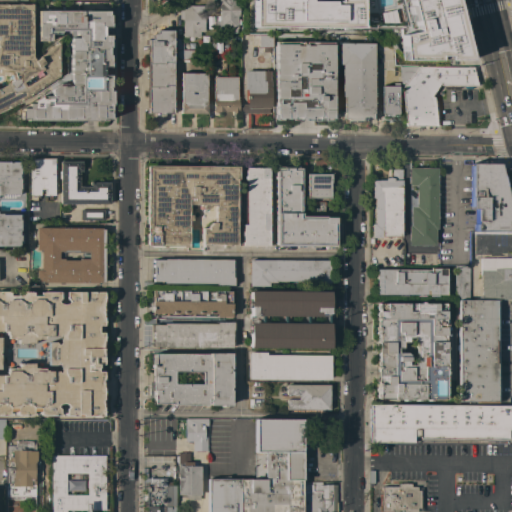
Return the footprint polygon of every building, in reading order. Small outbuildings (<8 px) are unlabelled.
[(237,0),(237,4),(237,16),(236,16),(236,19),(239,19),(239,25),(236,25),(237,29),(236,29),(236,33),(214,33),(214,21),(216,21),(216,16),(218,16),(218,0),(237,0)] [(308,0),(308,1),(337,1),(337,0),(360,0),(360,26),(361,26),(361,28),(253,27),(253,0),(308,0)] [(405,7),(409,5),(407,0),(453,0),(468,60),(402,59),(400,35),(415,31),(413,20),(409,21),(408,17),(405,7)] [(0,4),(31,4),(31,56),(33,61),(38,58),(37,57),(57,43),(57,76),(30,94),(8,106),(0,109),(0,4)] [(179,11),(184,6),(203,5),(203,31),(199,32),(199,37),(183,37),(183,32),(182,32),(182,19),(179,19),(179,11)] [(37,11),(91,11),(91,9),(110,9),(110,31),(110,105),(108,105),(108,119),(99,119),(99,120),(87,120),(25,120),(25,119),(19,119),(19,112),(21,112),(21,108),(27,108),(27,104),(33,104),(33,101),(39,96),(39,99),(50,99),(50,89),(55,86),(56,86),(59,84),(65,84),(67,85),(69,85),(69,38),(76,38),(76,35),(75,35),(75,30),(60,30),(59,31),(49,31),(49,41),(37,41),(37,11)] [(171,84),(161,84),(161,86),(147,86),(147,39),(150,39),(150,35),(154,33),(155,33),(155,29),(171,30),(171,84)] [(201,50),(208,50),(208,55),(208,60),(176,60),(176,34),(180,34),(180,39),(182,39),(182,50),(201,50)] [(258,35),(272,36),(272,52),(262,52),(262,47),(258,47),(258,35)] [(332,118),(331,118),(331,120),(324,120),(324,118),(323,118),(323,119),(317,119),(317,120),(304,120),(304,119),(299,119),(299,120),(286,120),(286,118),(281,118),(281,120),(276,120),(275,118),(275,107),(274,107),(275,44),(275,42),(302,42),(302,44),(305,44),(305,42),(332,42),(332,44),(332,118)] [(373,114),(372,113),(372,119),(365,119),(365,121),(349,121),(349,119),(343,119),(343,96),(341,96),(341,61),(338,61),(338,43),(373,43),(373,114)] [(472,68),(474,76),(476,76),(477,77),(478,79),(478,81),(477,82),(476,83),(477,86),(472,86),(472,87),(472,88),(470,89),(466,89),(465,89),(463,88),(463,86),(462,85),(460,85),(460,87),(460,88),(458,89),(457,89),(445,89),(444,88),(443,87),(442,85),(441,85),(433,97),(433,100),(435,99),(436,100),(436,102),(438,119),(437,121),(435,123),(436,126),(433,126),(433,127),(432,129),(431,129),(426,129),(424,128),(423,126),(403,127),(397,69),(472,68)] [(268,108),(268,113),(246,113),(246,90),(243,90),(243,71),(262,71),(269,71),(269,81),(270,81),(270,108),(268,108)] [(205,73),(205,86),(205,103),(206,103),(206,113),(180,113),(180,103),(181,103),(181,85),(180,85),(180,73),(205,73)] [(237,100),(237,111),(218,111),(218,113),(213,113),(213,112),(212,112),(212,100),(213,100),(213,77),(237,77),(237,100)] [(171,84),(171,112),(161,112),(161,114),(155,114),(155,112),(147,112),(147,86),(161,86),(161,84),(171,84)] [(397,86),(397,114),(391,114),(391,116),(388,116),(388,114),(383,114),(383,113),(381,113),(381,86),(397,86)] [(53,195),(43,195),(43,191),(39,191),(39,195),(29,195),(30,159),(53,159),(53,195)] [(59,204),(59,161),(81,161),(81,171),(78,171),(78,186),(89,186),(89,185),(89,184),(89,182),(90,181),(91,181),(92,182),(108,182),(108,204),(59,204)] [(0,162),(8,162),(8,163),(11,163),(11,162),(18,162),(18,166),(20,166),(20,176),(18,176),(18,178),(19,178),(19,184),(20,184),(20,194),(1,194),(1,195),(0,195),(0,214),(1,214),(18,214),(18,215),(20,215),(20,225),(19,225),(19,231),(18,231),(18,233),(20,233),(20,246),(0,246),(0,162)] [(468,207),(468,166),(470,166),(471,163),(498,164),(511,220),(506,221),(506,231),(475,231),(475,230),(472,230),(472,224),(475,224),(475,209),(470,209),(470,207),(468,207)] [(331,246),(331,248),(324,248),(324,246),(316,246),(316,247),(308,247),(308,246),(302,246),(302,247),(295,247),(295,246),(284,246),(284,247),(277,247),(277,246),(274,246),(274,213),(274,168),(282,168),(282,166),(293,167),(293,168),(300,168),(300,213),(300,216),(323,216),(323,217),(333,218),(333,223),(334,223),(333,246),(331,246)] [(143,227),(143,224),(146,224),(146,219),(147,219),(147,217),(146,217),(146,211),(147,211),(147,209),(146,209),(146,167),(237,167),(237,179),(235,179),(235,245),(227,245),(227,247),(222,247),(222,244),(206,244),(206,247),(201,247),(201,229),(201,228),(205,228),(210,223),(214,223),(214,206),(207,206),(207,208),(202,208),(202,206),(199,206),(199,204),(187,204),(187,215),(190,215),(190,220),(187,220),(187,245),(185,245),(185,246),(185,247),(165,247),(149,247),(149,246),(146,246),(146,227),(143,227)] [(267,168),(268,245),(242,245),(242,236),(240,236),(240,231),(242,231),(242,225),(245,224),(245,180),(243,180),(243,169),(245,169),(245,168),(267,168)] [(407,226),(410,226),(410,207),(415,207),(415,185),(408,185),(408,168),(436,168),(436,229),(434,229),(434,245),(407,245),(407,226)] [(373,198),(371,198),(371,180),(384,180),(384,178),(388,177),(391,178),(391,170),(401,169),(401,187),(399,187),(400,237),(371,237),(371,224),(373,224),(373,198)] [(306,198),(306,174),(330,174),(330,183),(329,183),(329,198),(306,198)] [(323,213),(311,213),(311,202),(323,202),(323,213)] [(79,220),(79,209),(103,210),(102,220),(79,220)] [(58,284),(58,282),(35,282),(35,270),(40,270),(40,252),(38,250),(35,250),(35,228),(101,228),(101,229),(103,229),(103,282),(101,282),(101,283),(63,282),(63,284),(58,284)] [(511,299),(481,299),(481,275),(480,275),(480,258),(510,258),(510,252),(511,251),(511,299)] [(163,259),(231,260),(231,277),(232,277),(232,285),(215,285),(215,283),(163,283),(163,281),(150,281),(150,260),(163,260),(163,259)] [(329,260),(328,284),(315,283),(315,281),(274,281),(274,282),(267,282),(267,286),(248,286),(248,260),(329,260)] [(458,300),(455,300),(455,266),(468,266),(468,300),(458,300)] [(445,295),(376,294),(376,269),(429,269),(429,268),(445,269),(445,273),(448,273),(448,280),(445,280),(445,295)] [(193,314),(188,314),(188,315),(167,315),(167,313),(162,313),(162,315),(152,315),(151,312),(150,312),(150,291),(151,291),(151,290),(154,290),(154,291),(230,291),(230,304),(230,317),(216,317),(215,316),(193,316),(193,314)] [(65,409),(68,406),(66,405),(66,404),(61,403),(57,404),(57,405),(55,406),(58,409),(58,416),(41,416),(41,415),(39,415),(39,411),(31,411),(31,415),(29,415),(29,416),(17,416),(17,415),(15,415),(15,411),(8,411),(8,415),(6,415),(0,415),(0,291),(7,291),(7,292),(9,292),(9,295),(16,295),(16,292),(30,292),(32,292),(32,296),(40,296),(40,292),(42,292),(59,292),(59,299),(56,301),(58,303),(62,305),(67,303),(69,301),(66,298),(66,292),(103,292),(103,302),(102,302),(102,325),(97,325),(97,333),(102,333),(102,341),(102,364),(97,364),(97,368),(97,371),(102,371),(102,379),(102,416),(65,416),(65,409)] [(248,348),(248,323),(249,323),(249,308),(248,308),(248,291),(329,291),(328,308),(328,314),(328,348),(248,348)] [(468,300),(497,300),(497,403),(474,403),(474,402),(457,402),(458,300),(468,300)] [(377,400),(376,398),(375,397),(375,396),(375,394),(376,393),(377,393),(377,392),(375,391),(375,389),(376,388),(376,387),(376,366),(375,364),(375,363),(376,361),(378,361),(378,354),(377,354),(377,342),(378,342),(378,335),(377,335),(376,334),(376,333),(376,331),(376,317),(377,317),(377,310),(376,310),(376,308),(375,307),(376,305),(377,304),(377,303),(444,304),(444,324),(446,324),(446,327),(446,335),(444,335),(444,400),(377,400)] [(150,325),(163,325),(163,323),(216,324),(216,322),(232,322),(232,330),(231,330),(231,348),(164,347),(164,346),(150,346),(150,325)] [(329,355),(329,380),(248,379),(248,352),(265,352),(265,355),(329,355)] [(208,405),(208,402),(206,402),(206,405),(170,405),(170,404),(153,404),(153,393),(151,393),(151,355),(153,355),(153,354),(209,354),(209,353),(230,353),(230,369),(229,369),(229,371),(230,371),(230,388),(229,388),(229,390),(229,405),(208,405)] [(328,385),(328,410),(285,409),(285,399),(297,399),(297,395),(285,395),(285,384),(328,385)] [(511,443),(506,444),(505,441),(418,441),(418,442),(417,443),(412,443),(410,443),(370,443),(370,442),(370,405),(511,405),(511,443)] [(207,418),(207,426),(204,426),(204,437),(206,437),(206,451),(192,451),(192,441),(191,441),(191,443),(187,443),(187,441),(185,441),(185,436),(183,436),(183,430),(185,430),(185,419),(207,418)] [(254,479),(254,419),(300,419),(300,452),(301,452),(301,482),(302,482),(302,511),(239,511),(239,479),(254,479)] [(32,441),(32,451),(35,451),(35,460),(34,460),(34,462),(33,462),(33,511),(5,511),(5,468),(9,468),(9,462),(8,462),(8,457),(7,457),(7,446),(14,446),(14,441),(15,441),(15,437),(20,437),(20,436),(27,437),(27,441),(32,441)] [(199,466),(199,495),(198,495),(198,499),(199,499),(199,500),(185,500),(185,495),(177,495),(177,466),(182,466),(182,465),(180,465),(180,464),(177,464),(177,462),(175,462),(175,456),(177,456),(177,453),(188,453),(188,462),(192,462),(192,466),(199,466)] [(50,511),(51,455),(104,455),(104,510),(65,510),(65,511),(50,511)] [(143,501),(146,501),(146,492),(143,492),(143,478),(146,478),(146,483),(146,482),(174,482),(174,507),(174,511),(143,511),(143,508),(143,501)] [(239,511),(207,511),(207,479),(239,479),(239,511)] [(321,482),(321,485),(335,485),(335,511),(302,511),(302,482),(321,482)] [(405,511),(391,511),(381,511),(381,487),(397,487),(397,484),(410,484),(410,487),(416,487),(416,488),(422,488),(422,511),(416,511),(405,511)]
